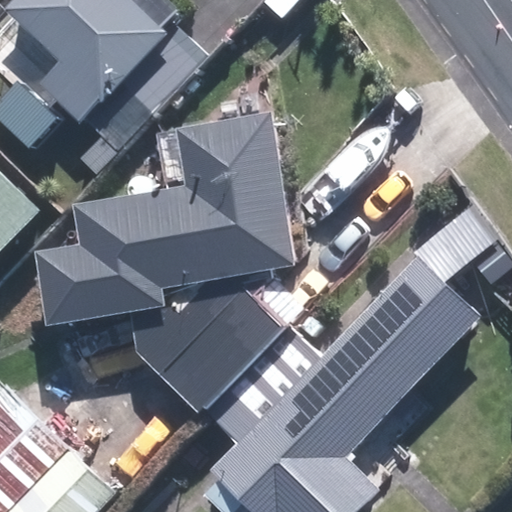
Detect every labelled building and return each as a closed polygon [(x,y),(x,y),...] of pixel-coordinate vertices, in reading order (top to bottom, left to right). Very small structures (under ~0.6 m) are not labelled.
[(93,65),(69,90),(99,119),(135,82),(180,37),(179,37),(184,31),(178,27),(195,8),(186,0),(28,0),(26,2),(93,65)] [(184,101),(193,111),(211,94),(202,84),(184,101)] [(137,355),(197,412),(281,324),(245,289),(243,276),(296,268),(272,117),(159,135),(166,179),(187,176),(189,189),(76,207),(83,246),(35,254),(46,325),(130,312),(137,355)] [(0,264),(58,204),(0,147),(0,264)] [(415,253),(207,469),(252,511),(356,511),(377,491),(342,458),(480,315),(415,253)] [(0,390),(0,511),(96,511),(114,495),(4,386),(0,390)]
